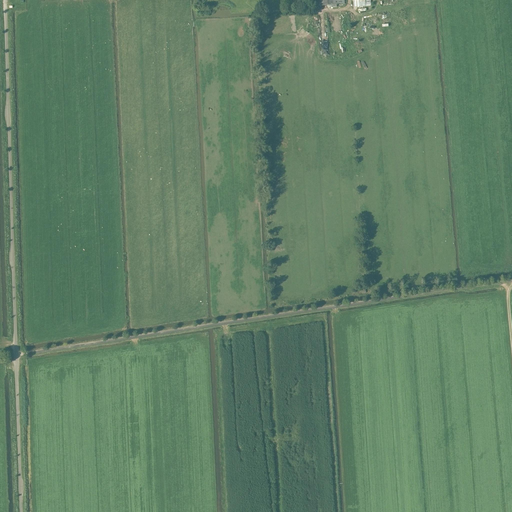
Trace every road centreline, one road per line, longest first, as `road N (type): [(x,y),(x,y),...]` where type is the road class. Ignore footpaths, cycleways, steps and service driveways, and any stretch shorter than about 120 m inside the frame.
road 1 (unclassified): [(20,511),(4,0)]
road 2 (track): [(16,355),(510,281)]
